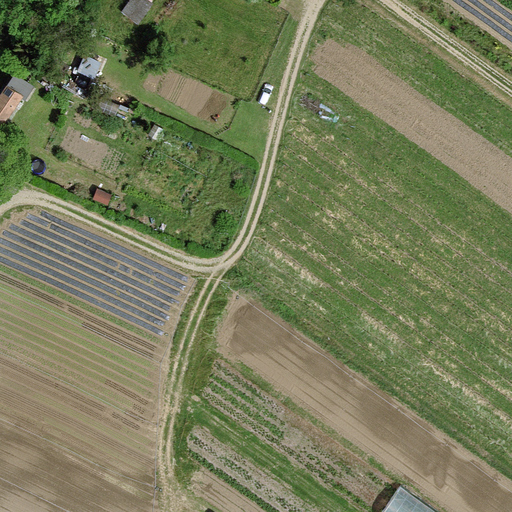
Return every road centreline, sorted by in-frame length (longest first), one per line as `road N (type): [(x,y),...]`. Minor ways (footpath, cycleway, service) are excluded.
road 1 (track): [(0,203),(40,195),(189,261),(216,265),(234,257),(252,225),(317,0)]
road 2 (track): [(387,0),(511,90)]
